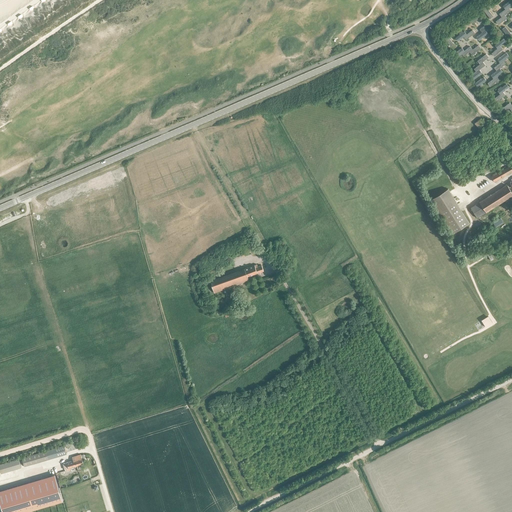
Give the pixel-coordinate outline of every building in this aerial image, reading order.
[(511,0),(509,0),(502,6),(505,9),(508,7),(511,3),(511,0)] [(483,9),(490,18),(493,16),(486,7),(483,9)] [(510,10),(508,7),(505,9),(499,14),(501,17),(505,14),(510,10)] [(469,21),(472,24),(481,17),(478,13),(469,21)] [(505,14),(501,17),(495,21),(498,25),(507,18),(505,14)] [(482,32),(485,30),(491,25),(488,22),(479,29),(482,32)] [(511,35),(505,26),(502,29),(509,38),(511,35)] [(473,29),(467,34),(463,36),(466,40),(475,33),(473,29)] [(467,34),(464,30),(455,38),(458,41),(463,36),(467,34)] [(482,32),(476,37),(479,40),(488,33),(485,30),(482,32)] [(454,44),(447,35),(443,37),(450,46),(454,44)] [(504,38),(494,45),(497,48),(500,46),(506,41),(504,38)] [(469,52),(472,55),(481,48),(479,45),(473,49),(469,52)] [(464,56),(469,52),(473,49),(470,46),(464,51),(461,53),(464,56)] [(491,53),(494,56),(503,49),(500,46),(497,48),(491,53)] [(461,53),(464,51),(462,47),(453,54),(455,58),(461,53)] [(497,59),(500,63),(503,60),(509,56),(506,52),(497,59)] [(483,62),(489,57),(486,54),(477,61),(480,64),(483,62)] [(500,63),(494,67),(496,71),(500,68),(505,63),(503,60),(500,63)] [(476,72),(479,69),(485,65),(483,62),(480,64),(474,69),(476,72)] [(491,75),(493,78),(496,76),(502,71),(500,68),(496,71),(491,75)] [(479,69),(476,72),(470,76),(473,80),(482,73),(479,69)] [(474,83),(477,87),(486,80),(483,76),(474,83)] [(496,76),(493,78),(487,83),(490,86),(499,79),(496,76)] [(500,94),(503,92),(509,87),(506,83),(497,91),(500,94)] [(500,94),(494,98),(496,102),(505,95),(503,92),(500,94)] [(501,110),(503,113),(509,108),(511,105),(510,102),(501,110)] [(511,167),(511,165),(491,176),(494,181),(511,171),(511,167)] [(504,200),(506,203),(509,200),(508,198),(511,194),(511,193),(506,184),(492,194),(490,191),(487,193),(489,196),(470,208),(477,218),(504,200)] [(429,200),(451,234),(468,223),(446,189),(429,200)] [(495,227),(503,223),(500,218),(492,223),(495,227)] [(249,247),(230,254),(232,260),(251,253),(249,247)] [(255,266),(254,265),(210,281),(215,292),(249,280),(247,276),(264,270),(262,265),(257,266),(256,265),(255,266)] [(489,317),(482,321),(486,327),(492,323),(489,317)] [(79,448),(77,441),(22,457),(24,466),(66,453),(66,451),(79,448)] [(81,454),(72,457),(73,460),(73,461),(74,460),(75,462),(76,462),(77,466),(84,464),(83,461),(85,460),(84,454),(81,455),(81,454)] [(19,457),(0,462),(0,467),(1,472),(22,466),(19,457)] [(73,461),(73,460),(63,463),(64,469),(77,466),(76,462),(75,462),(74,460),(73,461)] [(55,474),(0,490),(0,500),(3,511),(30,511),(30,508),(62,499),(55,474)]
